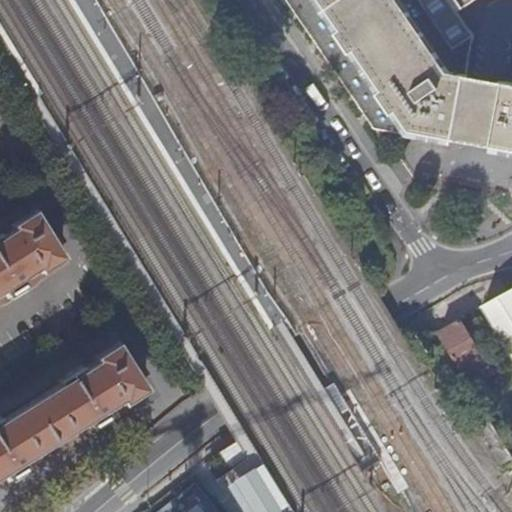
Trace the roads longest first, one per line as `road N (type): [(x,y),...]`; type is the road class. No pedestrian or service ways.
road 1 (residential): [(95,511),(199,427),(442,278)]
road 2 (residential): [(248,0),(442,278)]
